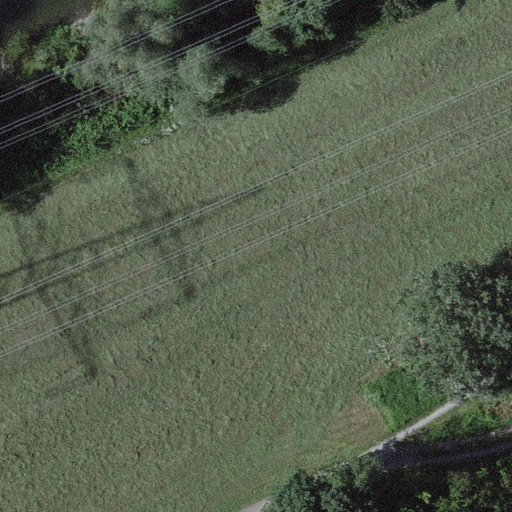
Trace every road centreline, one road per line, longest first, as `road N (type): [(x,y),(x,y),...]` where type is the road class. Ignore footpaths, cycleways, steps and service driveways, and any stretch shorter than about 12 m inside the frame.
road 1 (track): [(392,455),(270,511)]
road 2 (track): [(511,434),(392,455)]
